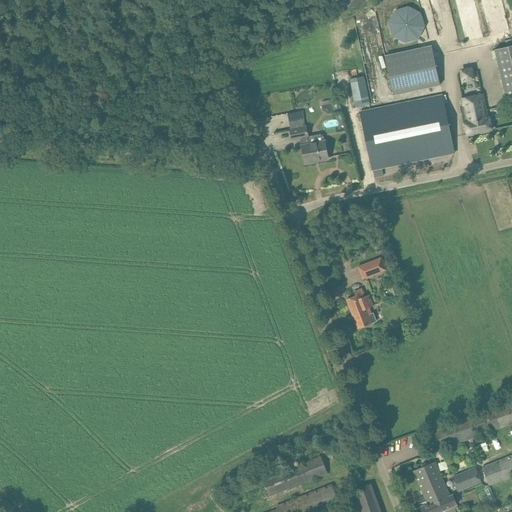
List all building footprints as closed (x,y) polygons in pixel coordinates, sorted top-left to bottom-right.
[(419,39),(425,27),(421,13),(409,6),(395,10),(389,23),(393,36),(405,43),(419,39)] [(432,46),(385,56),(394,95),(440,85),(432,46)] [(511,97),(511,46),(495,50),(507,99),(511,97)] [(473,67),(460,68),(462,81),(474,80),(473,67)] [(350,79),(356,107),(370,104),(364,76),(350,79)] [(465,122),(468,135),(492,130),(489,117),(487,118),(482,94),(462,99),(467,122),(465,122)] [(454,153),(443,95),(360,112),(372,170),(454,153)] [(322,106),(321,106),(322,110),(327,113),(329,114),(333,113),(331,104),(330,104),(329,100),(321,102),(322,106)] [(332,105),(333,111),(342,109),(341,103),(332,105)] [(328,157),(326,148),(323,137),(320,134),(308,136),(306,126),(306,127),(303,111),(288,114),(291,130),(290,130),(292,140),(301,138),(302,146),(306,164),(314,162),(314,160),(328,157)] [(357,266),(362,279),(387,270),(381,257),(357,266)] [(355,296),(346,299),(358,329),(376,322),(372,313),(371,313),(369,308),(373,306),(369,295),(364,296),(361,289),(354,292),(355,296)] [(511,401),(423,433),(426,441),(430,454),(507,426),(511,424),(511,401)] [(511,455),(483,467),(489,486),(511,476),(511,455)] [(263,479),(270,496),(327,474),(321,457),(263,479)] [(422,511),(440,511),(457,505),(453,495),(450,496),(446,487),(435,461),(413,471),(427,504),(420,507),(422,511)] [(476,468),(465,472),(453,476),(458,491),(482,483),(476,468)] [(381,511),(371,484),(352,491),(359,511),(381,511)] [(270,511),(323,511),(340,506),(331,485),(277,506),(278,509),(270,511)] [(459,511),(466,511),(469,511),(467,503),(457,507),(459,511)]
